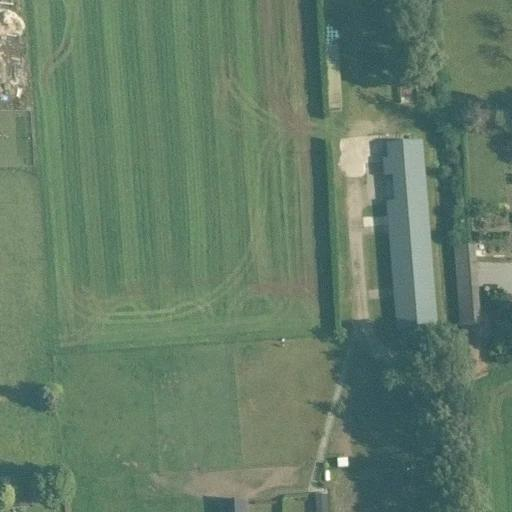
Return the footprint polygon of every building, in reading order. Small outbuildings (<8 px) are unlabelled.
[(347,0),(322,0),(324,22),(349,21),(347,0)] [(337,47),(325,47),(327,82),(338,82),(337,47)] [(388,163),(383,163),(384,178),(392,177),(394,204),(386,205),(396,333),(436,330),(423,160),(417,161),(416,147),(416,146),(416,145),(399,147),(387,148),(388,163)] [(454,250),(460,328),(481,327),(475,248),(454,250)] [(26,493),(12,494),(13,509),(27,508),(26,493)] [(327,496),(315,497),(316,508),(327,508),(327,496)] [(246,511),(247,503),(220,504),(220,511),(246,511)]
